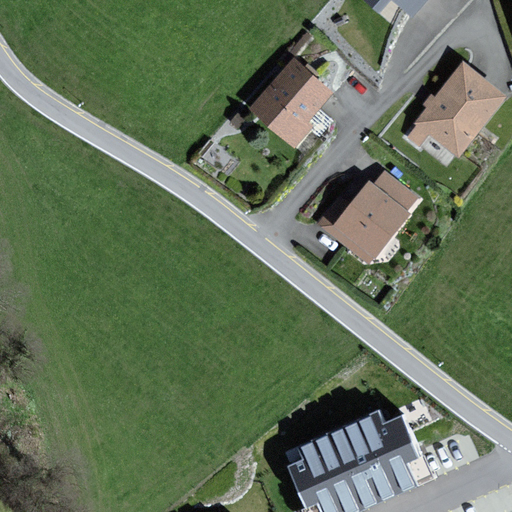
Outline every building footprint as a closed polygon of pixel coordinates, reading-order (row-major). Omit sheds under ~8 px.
[(406,0),(418,10),(426,0),(374,0),(383,8),(390,0),(406,0)] [(335,91),(299,59),(256,107),(297,144),(314,126),(308,120),(335,91)] [(461,155),(509,96),(469,63),(442,97),(438,94),(429,105),(432,107),(420,122),(422,124),(413,135),(422,142),(431,131),(461,155)] [(416,199),(386,176),(376,188),(373,186),(353,211),(339,201),(322,222),(374,263),(410,217),(406,213),(416,199)] [(317,457),(297,466),(318,511),(349,511),(436,471),(409,415),(390,423),(384,410),(311,444),(317,457)]
